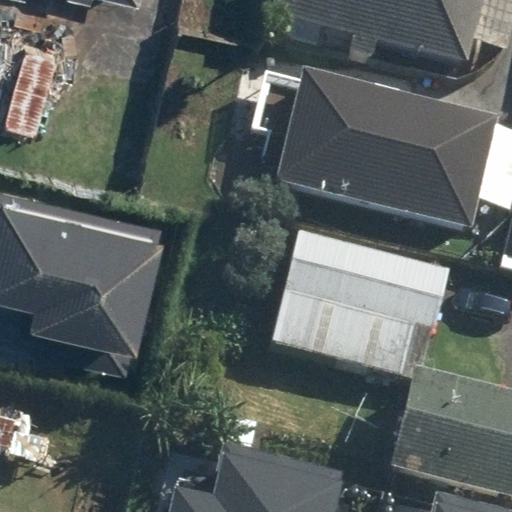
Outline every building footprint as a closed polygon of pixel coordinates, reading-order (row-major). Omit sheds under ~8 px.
[(284,0),(279,22),(473,68),(488,0),(284,0)] [(43,125),(67,48),(28,36),(5,114),(43,125)] [(502,122),(311,75),(283,186),(474,233),(502,122)] [(137,367),(175,207),(15,169),(12,181),(0,177),(0,292),(49,304),(39,344),(137,367)] [(394,475),(511,502),(511,396),(418,374),(394,475)] [(0,511),(77,511),(99,425),(0,399),(0,511)] [(169,486),(162,511),(325,511),(331,490),(206,458),(197,493),(169,486)]
